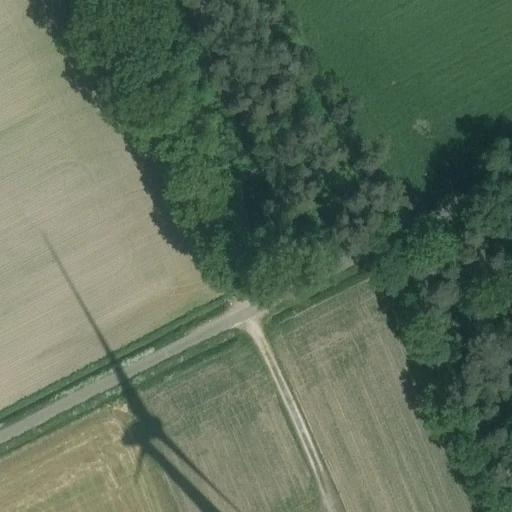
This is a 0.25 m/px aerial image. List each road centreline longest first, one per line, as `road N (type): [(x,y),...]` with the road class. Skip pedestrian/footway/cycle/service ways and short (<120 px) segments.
road 1 (track): [(0,443),(511,183)]
road 2 (track): [(112,0),(333,511)]
